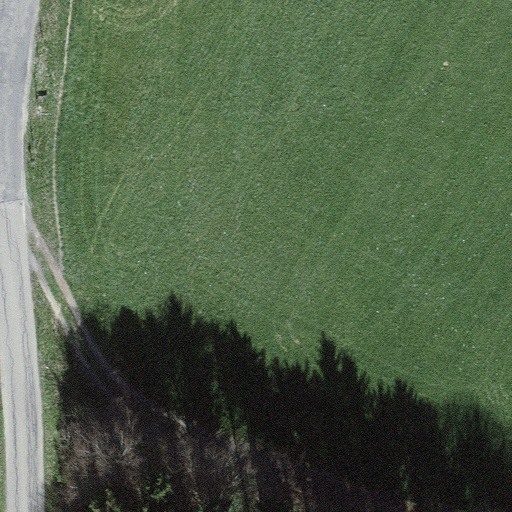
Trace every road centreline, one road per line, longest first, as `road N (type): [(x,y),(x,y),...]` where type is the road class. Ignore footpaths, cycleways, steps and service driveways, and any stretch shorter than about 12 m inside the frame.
road 1 (track): [(406,511),(149,419),(121,401),(13,238)]
road 2 (tertiary): [(2,71),(23,511)]
